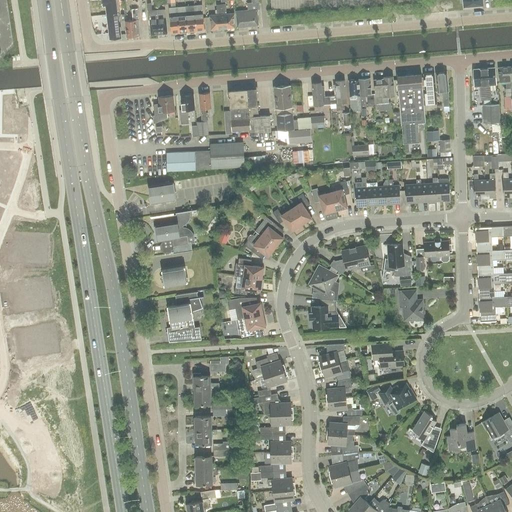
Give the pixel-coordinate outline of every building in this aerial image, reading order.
[(102,0),(103,6),(106,6),(107,16),(110,38),(110,39),(121,38),(120,26),(120,25),(120,23),(119,22),(119,21),(121,20),(118,0),(102,0)] [(257,10),(260,9),(260,2),(259,2),(258,0),(251,0),(252,3),(247,3),(248,10),(236,11),(237,27),(259,25),(257,10)] [(159,34),(157,10),(152,10),(151,4),(148,4),(148,11),(149,11),(151,35),(159,34)] [(223,28),(221,4),(217,5),(218,15),(210,15),(211,29),(223,28)] [(226,4),(221,4),(223,28),(235,27),(234,13),(227,14),(226,4)] [(196,31),(194,5),(186,6),(187,15),(188,31),(196,31)] [(198,5),(194,5),(196,31),(205,30),(203,14),(203,9),(198,9),(198,5)] [(187,15),(186,6),(178,7),(180,32),(188,31),(187,15)] [(180,32),(178,7),(169,8),(171,33),(180,32)] [(127,32),(128,37),(140,36),(139,20),(138,20),(137,9),(132,9),(133,20),(125,21),(126,30),(127,30),(127,32)] [(165,9),(157,10),(159,34),(167,33),(165,9)] [(511,104),(511,98),(511,97),(509,67),(499,67),(500,83),(506,82),(507,88),(506,88),(506,96),(506,97),(507,111),(511,110),(511,104)] [(496,84),(495,68),(474,69),(476,86),(482,85),(483,100),(492,99),(491,85),(496,84)] [(443,92),(445,107),(450,106),(447,72),(436,73),(438,92),(443,92)] [(437,103),(434,73),(424,74),(425,93),(423,93),(424,104),(437,103)] [(426,123),(424,104),(423,93),(422,74),(397,76),(403,144),(420,142),(418,123),(426,123)] [(384,77),(384,79),(385,79),(386,89),(383,89),(384,96),(382,96),(382,103),(383,103),(383,110),(389,109),(388,96),(395,96),(393,76),(384,77)] [(363,95),(372,95),(370,78),(359,79),(359,80),(360,88),(362,110),(362,115),(367,115),(367,108),(367,106),(366,106),(366,101),(364,101),(363,95)] [(385,79),(384,79),(374,80),(377,110),(383,110),(383,103),(382,103),(382,96),(384,96),(383,89),(386,89),(385,79)] [(335,95),(330,96),(331,104),(337,103),(337,110),(345,109),(344,103),(347,102),(345,80),(336,81),(336,84),(334,85),(335,95)] [(360,88),(359,80),(354,80),(350,80),(351,81),(349,81),(351,106),(354,111),(362,110),(360,88)] [(331,104),(330,96),(325,96),(324,85),(322,86),(321,83),(313,83),(314,105),(315,111),(323,110),(322,105),(331,104)] [(293,114),(292,107),(292,99),(292,98),(292,95),(291,94),(291,85),(274,87),(276,109),(282,108),(282,115),(277,115),(278,131),(294,129),(293,114)] [(270,115),(259,116),(258,106),(256,88),(248,89),(251,133),(255,132),(271,131),(270,115)] [(251,133),(248,89),(229,91),(230,111),(224,111),(226,134),(232,134),(232,132),(250,130),(251,133)] [(206,113),(205,112),(205,108),(211,107),(210,92),(199,93),(202,122),(197,122),(198,126),(198,136),(209,135),(208,120),(208,113),(206,113)] [(182,101),(181,102),(182,110),(180,111),(181,124),(189,123),(188,110),(195,109),(194,100),(193,95),(192,95),(191,94),(188,94),(187,95),(181,96),(182,101)] [(173,95),(159,97),(160,106),(155,106),(154,106),(155,115),(154,115),(153,124),(168,118),(167,111),(175,111),(173,95)] [(500,123),(500,105),(486,105),(486,123),(500,123)] [(324,116),(312,117),(313,128),(325,127),(324,116)] [(312,128),(311,117),(298,118),(299,129),(310,128),(312,128)] [(311,142),(310,128),(299,129),(294,130),(294,129),(278,131),(275,131),(275,137),(290,144),(311,142)] [(511,146),(511,136),(503,138),(503,147),(511,146)] [(451,151),(450,139),(440,140),(441,152),(451,151)] [(167,153),(168,171),(196,169),(245,166),(245,165),(262,164),(261,156),(244,157),(243,142),(211,144),(211,151),(167,153)] [(368,154),(367,145),(353,145),(353,155),(368,154)] [(295,149),(295,162),(315,161),(314,149),(295,149)] [(436,149),(428,149),(429,157),(437,156),(436,149)] [(473,156),(474,166),(484,166),(484,155),(473,156)] [(499,168),(498,156),(491,157),(491,169),(499,168)] [(511,196),(511,178),(508,179),(508,172),(503,172),(504,197),(511,196)] [(496,197),(495,179),(495,173),(491,174),(491,180),(485,180),(485,198),(496,197)] [(485,198),(485,180),(479,180),(478,174),(474,174),(475,198),(485,198)] [(368,205),(367,183),(366,177),(362,177),(362,182),(355,182),(357,205),(368,205)] [(438,183),(438,179),(438,178),(433,178),(433,183),(428,183),(429,201),(439,200),(438,183)] [(401,203),(400,185),(393,186),(393,179),(388,180),(390,203),(401,203)] [(429,201),(428,183),(421,184),(421,179),(417,180),(417,184),(418,201),(429,201)] [(451,199),(449,182),(449,180),(447,179),(438,179),(438,183),(439,200),(451,199)] [(252,191),(258,186),(253,180),(247,185),(252,191)] [(390,203),(388,180),(386,180),(383,184),(384,186),(378,187),(379,204),(390,203)] [(349,194),(346,181),(340,182),(342,189),(331,192),(335,210),(341,209),(341,210),(347,208),(347,207),(344,195),(349,194)] [(167,201),(177,199),(174,182),(148,186),(151,203),(161,202),(163,205),(166,204),(167,201)] [(379,204),(378,187),(377,183),(367,183),(368,205),(379,204)] [(418,201),(417,184),(406,185),(407,202),(418,201)] [(247,189),(241,187),(237,196),(243,199),(247,189)] [(335,210),(331,192),(319,195),(318,188),(312,190),(315,202),(321,201),(324,213),(324,214),(330,212),(330,211),(335,210)] [(305,207),(310,204),(303,193),(298,196),(302,203),(292,209),(302,224),(306,221),(307,222),(312,219),(311,218),(312,218),(305,207)] [(183,226),(181,226),(181,224),(183,224),(185,223),(187,221),(188,220),(190,218),(190,216),(191,214),(190,211),(198,210),(198,209),(176,213),(176,215),(153,219),(154,229),(155,228),(157,241),(172,238),(174,253),(193,250),(191,242),(189,242),(188,235),(194,234),(193,232),(191,230),(190,228),(188,227),(186,226),(183,226)] [(302,224),(292,209),(282,215),(278,209),(273,212),(280,223),(285,220),(292,231),(297,228),(297,227),(302,224)] [(277,225),(267,217),(256,231),(256,230),(255,230),(276,247),(279,242),(280,243),(284,238),(283,238),(273,230),(277,225)] [(493,250),(492,237),(504,236),(503,226),(475,228),(477,251),(493,250)] [(511,249),(511,226),(503,226),(504,236),(510,236),(511,247),(505,247),(505,250),(511,249)] [(276,247),(255,230),(255,231),(258,233),(251,242),(249,240),(245,245),(255,253),(258,248),(268,256),(269,257),(273,252),(272,251),(276,247)] [(228,233),(223,231),(219,240),(224,242),(228,233)] [(450,255),(449,241),(441,241),(441,239),(435,239),(435,242),(425,242),(425,257),(441,256),(442,260),(444,262),(447,261),(449,259),(449,255),(450,255)] [(404,262),(403,244),(388,245),(389,259),(386,259),(386,258),(385,258),(383,271),(384,271),(384,269),(395,271),(395,276),(413,275),(412,261),(404,262)] [(370,264),(366,246),(343,251),(345,261),(337,262),(334,260),(330,265),(343,274),(346,269),(347,269),(370,264)] [(494,274),(493,260),(505,260),(505,250),(503,250),(497,250),(493,250),(477,251),(478,275),(494,274)] [(264,273),(264,267),(263,267),(251,265),(252,260),(239,258),(238,264),(237,264),(237,263),(235,275),(262,279),(263,273),(264,273)] [(334,300),(335,292),(339,283),(336,282),(334,281),(337,276),(320,266),(310,284),(315,287),(315,292),(314,292),(318,292),(317,298),(321,298),(321,306),(312,307),(312,313),(309,313),(310,320),(313,320),(313,328),(339,326),(345,326),(336,311),(336,300),(334,300)] [(188,282),(185,267),(162,270),(164,286),(188,282)] [(495,297),(494,284),(506,283),(506,273),(494,274),(478,275),(479,298),(495,297)] [(261,291),(262,285),(261,285),(262,279),(235,275),(235,276),(244,277),(242,288),(235,287),(234,293),(247,295),(248,289),(260,291),(261,291)] [(416,277),(416,286),(425,286),(425,277),(416,277)] [(423,311),(422,300),(416,301),(415,291),(399,292),(400,307),(404,306),(405,319),(416,319),(416,320),(425,320),(424,311),(423,311)] [(194,324),(192,311),(203,308),(199,298),(204,297),(204,296),(198,297),(197,292),(198,292),(176,295),(177,305),(167,306),(170,322),(171,327),(168,327),(168,331),(166,332),(168,332),(170,342),(178,341),(202,339),(199,323),(194,324)] [(496,321),(496,307),(508,306),(507,297),(495,297),(479,298),(480,322),(496,321)] [(262,309),(263,309),(262,303),(261,303),(249,305),(248,300),(241,301),(240,298),(228,301),(230,309),(236,308),(238,319),(263,314),(262,309)] [(266,326),(265,320),(264,320),(263,314),(238,319),(242,337),(254,334),(253,329),(266,326)] [(381,367),(404,366),(403,351),(392,351),(392,343),(373,345),(374,360),(380,359),(381,367)] [(327,354),(320,356),(322,367),(339,362),(346,360),(344,351),(345,350),(344,344),(327,345),(327,354)] [(226,371),(226,363),(229,363),(229,357),(221,357),(221,363),(210,363),(210,371),(226,371)] [(265,377),(284,370),(281,360),(270,364),(268,358),(256,362),(258,368),(253,370),(256,380),(265,377)] [(346,360),(339,362),(322,367),(325,377),(338,374),(340,380),(351,378),(349,370),(346,360)] [(287,381),(284,370),(265,377),(268,387),(287,381)] [(210,376),(201,376),(201,373),(193,373),(193,390),(195,390),(216,390),(216,389),(220,389),(220,383),(211,383),(210,376)] [(340,388),(328,389),(329,400),(346,398),(346,392),(350,391),(349,387),(352,387),(351,378),(340,380),(340,388)] [(376,393),(381,390),(377,384),(367,390),(372,400),(378,397),(376,393)] [(386,403),(393,399),(395,402),(391,405),(391,407),(394,413),(396,414),(399,412),(400,410),(398,408),(408,403),(409,405),(417,400),(414,394),(412,395),(406,385),(393,392),(390,387),(380,393),(386,403)] [(258,391),(259,397),(272,395),(271,389),(258,391)] [(211,404),(211,394),(216,394),(216,390),(195,390),(195,404),(211,404)] [(291,413),(291,402),(279,403),(277,394),(278,394),(272,395),(259,397),(249,398),(250,404),(265,402),(265,414),(264,414),(271,414),(291,413)] [(353,397),(346,398),(329,400),(330,410),(352,408),(351,403),(353,403),(352,397),(353,397)] [(434,452),(439,438),(432,436),(435,429),(433,428),(437,421),(432,418),(433,416),(425,411),(413,430),(418,433),(417,435),(424,440),(421,444),(434,452)] [(233,415),(239,423),(240,424),(241,422),(244,420),(241,416),(239,414),(237,412),(233,415)] [(292,424),(291,413),(271,414),(272,425),(292,424)] [(510,443),(511,441),(511,421),(511,420),(505,424),(499,413),(482,422),(487,430),(488,430),(492,438),(503,432),(510,443)] [(195,416),(196,430),(212,430),(212,429),(211,416),(195,416)] [(330,422),(329,433),(347,434),(353,435),(354,435),(355,429),(356,429),(357,428),(358,427),(359,426),(359,425),(360,416),(357,416),(354,416),(343,416),(343,423),(342,423),(330,422)] [(467,450),(476,449),(473,432),(467,432),(466,423),(457,425),(457,428),(451,429),(452,435),(447,436),(449,450),(461,448),(460,446),(466,445),(467,450)] [(212,444),(212,434),(217,434),(217,429),(212,429),(212,430),(196,430),(196,444),(212,444)] [(354,441),(353,441),(353,435),(347,434),(329,433),(329,444),(342,445),(342,454),(359,452),(358,446),(354,445),(354,441)] [(238,449),(238,445),(234,445),(234,441),(223,441),(223,443),(214,443),(214,450),(227,449),(230,449),(238,449)] [(291,452),(291,441),(271,441),(271,452),(291,452)] [(291,452),(271,452),(265,452),(265,463),(292,463),(291,452)] [(355,460),(359,458),(359,452),(342,454),(343,462),(330,466),(332,476),(349,472),(359,470),(359,469),(358,469),(355,460)] [(195,458),(195,470),(218,470),(218,465),(212,465),(212,456),(196,456),(196,458),(195,458)] [(380,464),(391,462),(384,456),(379,457),(380,464)] [(396,466),(392,462),(384,465),(386,472),(396,466)] [(421,474),(426,476),(430,466),(424,464),(421,474)] [(404,470),(402,469),(401,468),(392,478),(400,485),(406,471),(404,470)] [(213,484),(213,475),(218,474),(218,470),(195,470),(196,482),(197,482),(197,484),(213,484)] [(349,472),(332,476),(335,487),(347,484),(348,487),(351,493),(366,484),(364,479),(361,480),(359,470),(349,472)] [(293,488),(292,477),(268,480),(269,486),(273,485),(274,490),(293,488)] [(438,483),(439,491),(446,490),(445,482),(438,483)] [(468,502),(474,501),(469,482),(463,483),(468,502)] [(361,511),(369,504),(365,500),(370,494),(366,491),(369,488),(366,484),(351,493),(354,498),(358,500),(350,510),(352,511),(361,511)] [(295,499),(293,488),(274,490),(275,501),(295,499)] [(246,498),(245,489),(237,491),(238,499),(246,498)] [(210,508),(208,498),(216,497),(215,490),(201,492),(203,501),(187,504),(188,511),(204,511),(204,509),(210,508)] [(510,504),(504,491),(494,496),(486,497),(486,495),(485,495),(493,511),(506,511),(504,506),(510,504)] [(493,511),(485,495),(486,497),(480,502),(470,507),(472,511),(493,511)] [(385,511),(388,507),(390,504),(383,500),(379,506),(374,502),(374,501),(370,505),(369,504),(361,511),(385,511)]
